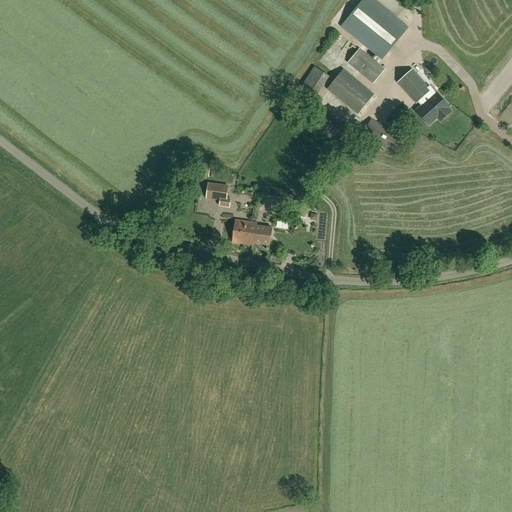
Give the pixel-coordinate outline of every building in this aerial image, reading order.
[(408,28),(374,0),(362,0),(341,26),(382,60),(408,28)] [(347,63),(373,84),(385,69),(360,48),(347,63)] [(294,96),(310,106),(330,76),(314,66),(294,96)] [(343,69),(327,90),(358,114),(374,94),(343,69)] [(430,90),(412,70),(398,82),(417,102),(419,101),(422,105),(416,110),(429,124),(436,118),(439,121),(451,111),(448,107),(449,106),(436,92),(432,96),(428,92),(430,90)] [(310,117),(341,137),(347,128),(317,107),(310,117)] [(406,140),(371,119),(362,134),(398,154),(406,140)] [(209,184),(206,199),(221,201),(220,206),(230,208),(231,199),(227,198),(229,186),(209,184)] [(293,216),(305,218),(308,203),(295,201),(293,216)] [(249,234),(251,222),(236,220),(232,242),(254,245),(254,243),(255,235),(249,234)] [(257,223),(251,222),(249,234),(255,235),(254,243),(270,245),(272,228),(257,226),(257,223)]
